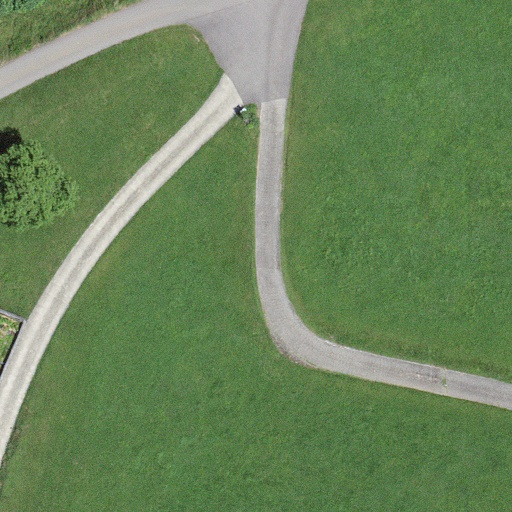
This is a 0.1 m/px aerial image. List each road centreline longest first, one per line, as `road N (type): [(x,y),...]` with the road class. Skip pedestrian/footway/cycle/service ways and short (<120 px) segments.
road 1 (track): [(511,410),(312,366),(277,343),(255,275),(266,137),(257,64)]
road 2 (unclassified): [(259,0),(257,64),(104,229),(49,309),(0,404)]
road 3 (unclassified): [(0,81),(202,0)]
